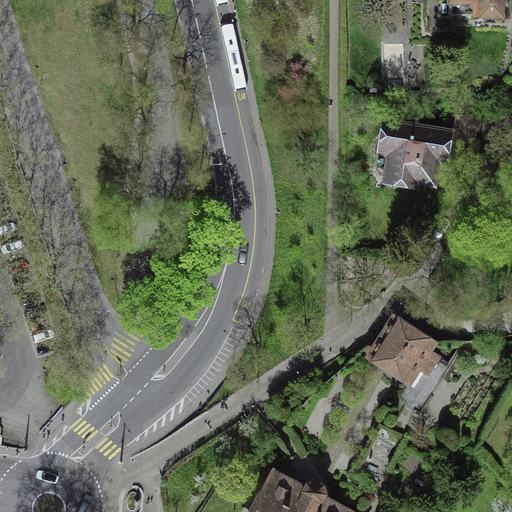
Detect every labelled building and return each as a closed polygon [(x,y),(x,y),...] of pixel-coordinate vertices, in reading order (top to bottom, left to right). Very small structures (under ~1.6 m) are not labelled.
[(443,0),(444,17),(476,17),(508,17),(507,0),(443,0)] [(447,113),(443,134),(389,125),(385,149),(384,149),(379,152),(376,171),(380,176),(389,178),(388,179),(415,184),(415,181),(432,184),(436,159),(442,160),(444,150),(445,139),(473,144),(478,114),(477,99),(446,99),(446,113),(447,113)] [(430,344),(393,320),(391,323),(394,324),(373,357),(412,383),(403,397),(419,408),(446,367),(436,360),(437,359),(436,356),(431,352),(426,349),(430,344)] [(432,433),(383,408),(380,415),(376,421),(405,436),(424,447),(432,433)] [(405,436),(376,421),(373,428),(370,434),(398,449),(405,436)] [(398,449),(370,434),(359,454),(348,474),(417,510),(444,457),(424,447),(405,436),(398,449)] [(278,476),(275,475),(273,478),(274,479),(255,511),(342,511),(321,500),(322,498),(323,497),(323,495),(323,494),(323,493),(323,491),(323,490),(322,489),(321,488),(320,487),(319,486),(318,485),(317,485),(315,479),(311,481),(307,482),(308,487),(307,488),(307,489),(305,493),(277,478),(278,476)]
